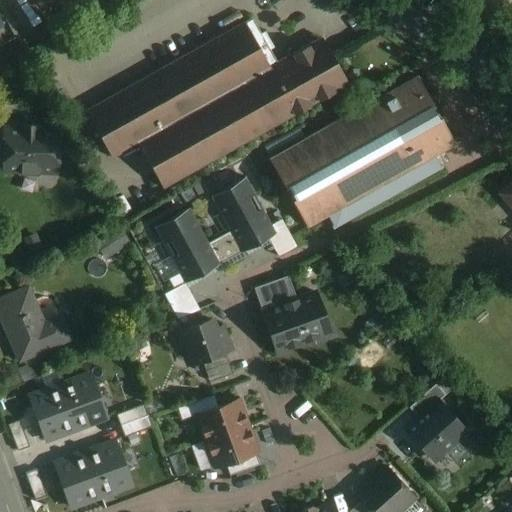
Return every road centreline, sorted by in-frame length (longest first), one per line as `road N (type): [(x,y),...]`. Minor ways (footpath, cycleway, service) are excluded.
road 1 (residential): [(121,511),(175,493),(230,492),(295,471)]
road 2 (residential): [(295,471),(346,461),(301,402),(273,412)]
road 3 (residential): [(511,87),(383,0)]
road 4 (residential): [(273,412),(229,288)]
